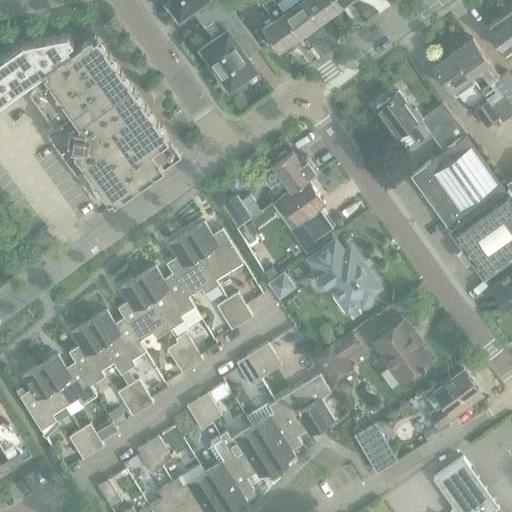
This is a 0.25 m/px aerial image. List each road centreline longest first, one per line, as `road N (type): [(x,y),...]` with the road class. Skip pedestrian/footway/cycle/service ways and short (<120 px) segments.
road 1 (residential): [(511,374),(303,92)]
road 2 (tertiary): [(0,309),(225,148)]
road 3 (residential): [(328,511),(511,399)]
road 4 (residential): [(225,148),(122,0)]
road 5 (tertiary): [(303,92),(427,0)]
